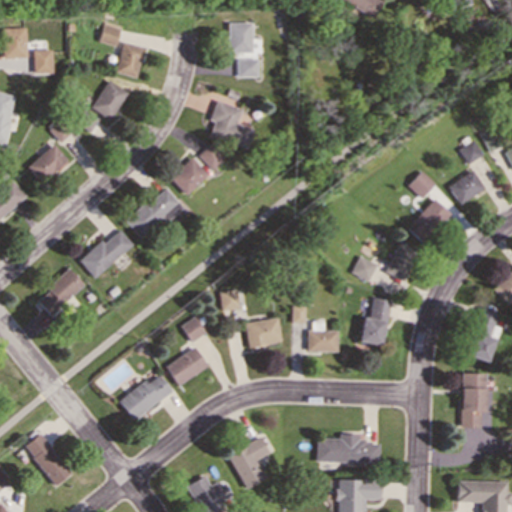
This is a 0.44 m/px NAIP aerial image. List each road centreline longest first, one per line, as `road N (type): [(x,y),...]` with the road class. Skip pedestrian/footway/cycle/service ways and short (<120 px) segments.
road 1 (residential): [(88,511),(238,399),(419,397)]
road 2 (residential): [(415,511),(421,358),(434,308),(477,246),(511,221)]
road 3 (residential): [(184,33),(177,88),(150,138),(0,275)]
road 4 (residential): [(149,511),(0,325)]
